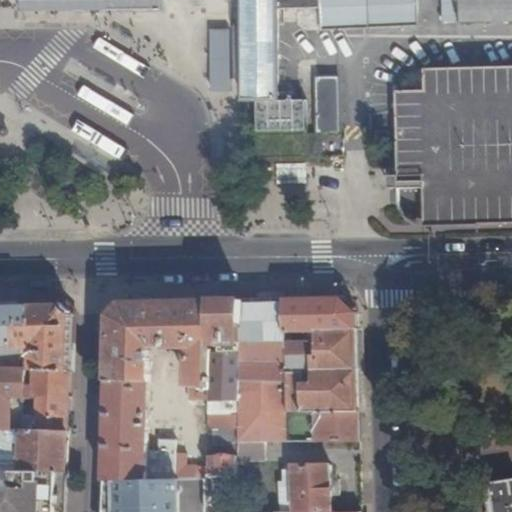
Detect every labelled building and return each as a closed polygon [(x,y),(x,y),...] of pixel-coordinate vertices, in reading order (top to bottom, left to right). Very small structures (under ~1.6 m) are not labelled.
[(76,11),(84,11),(115,11),(121,11),(152,11),(165,11),(164,0),(21,0),(21,12),(44,11),(76,11)] [(281,13),(281,2),(280,0),(245,0),(246,101),(282,102),(281,13)] [(323,0),(323,1),(324,12),(324,32),(421,27),(421,13),(435,12),(434,0),(323,0)] [(511,0),(459,0),(460,25),(511,24),(511,0)] [(324,12),(323,1),(281,2),(281,13),(324,12)] [(233,91),(232,29),(212,29),(212,92),(222,91),(233,91)] [(489,225),(492,222),(493,217),(493,211),(511,210),(511,70),(421,73),(422,99),(395,99),(395,169),(395,185),(394,185),(394,198),(421,199),(422,229),(442,229),(442,227),(483,228),(486,228),(489,225)] [(320,135),(343,135),(342,80),(320,80),(320,135)] [(384,131),(383,93),(370,93),(370,131),(384,131)] [(259,162),(308,160),(308,133),(258,135),(259,162)] [(307,165),(279,166),(279,178),(307,178),(307,165)] [(345,166),(317,167),(318,182),(346,180),(345,166)] [(343,300),(287,301),(287,356),(289,356),(317,355),(317,332),(359,331),(358,314),(343,300)] [(246,302),(242,403),(240,446),(268,446),(290,445),(290,415),(289,356),(287,356),(287,301),(246,302)] [(113,317),(107,482),(184,480),(239,478),(239,462),(240,446),(242,403),(210,402),(212,302),(125,304),(113,317)] [(246,302),(212,302),(210,402),(242,403),(246,302)] [(63,305),(0,306),(0,349),(21,350),(35,350),(35,399),(41,399),(41,433),(71,433),(74,317),(63,305)] [(317,355),(289,356),(290,415),(361,413),(359,331),(317,332),(317,355)] [(21,350),(0,349),(0,369),(20,370),(21,350)] [(20,370),(0,369),(0,397),(15,398),(27,399),(28,371),(20,370)] [(15,398),(0,397),(0,430),(14,431),(15,398)] [(290,415),(290,445),(362,443),(361,413),(290,415)] [(14,431),(0,430),(0,470),(12,471),(14,431)] [(69,472),(71,433),(41,433),(26,432),(25,471),(68,472),(69,472)] [(268,446),(240,446),(239,462),(268,462),(268,446)] [(295,468),(296,511),(334,511),(333,467),(295,468)] [(68,511),(69,472),(68,472),(25,471),(12,471),(0,470),(0,511),(68,511)] [(184,511),(184,480),(107,482),(106,511),(184,511)] [(511,511),(511,488),(492,491),(494,511),(511,511)]
